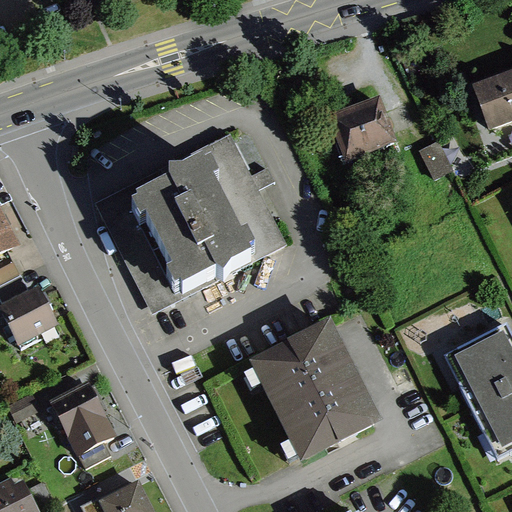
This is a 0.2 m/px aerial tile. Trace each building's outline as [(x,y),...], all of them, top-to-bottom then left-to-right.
[(511,74),(473,89),(490,135),(511,127),(511,74)] [(346,167),(398,146),(379,100),(327,120),(346,167)] [(232,136),(97,206),(154,317),(288,249),(259,192),(275,184),(268,170),(253,178),(232,136)] [(453,173),(439,143),(419,153),(434,182),(453,173)] [(0,260),(21,249),(1,211),(0,211),(0,260)] [(14,264),(0,271),(0,286),(20,276),(14,264)] [(0,289),(0,298),(4,306),(30,293),(22,278),(0,289)] [(39,290),(0,310),(0,314),(19,350),(59,329),(39,290)] [(249,365),(304,468),(385,426),(329,322),(249,365)] [(511,339),(507,329),(446,361),(500,463),(511,456),(511,339)] [(90,387),(51,408),(78,460),(81,459),(86,469),(110,456),(105,446),(118,440),(90,387)] [(33,395),(8,408),(18,425),(42,412),(33,395)] [(12,481),(0,487),(0,511),(38,511),(24,484),(16,489),(12,481)] [(154,511),(140,485),(100,505),(103,511),(154,511)] [(85,491),(56,505),(59,511),(95,511),(96,511),(85,491)]
